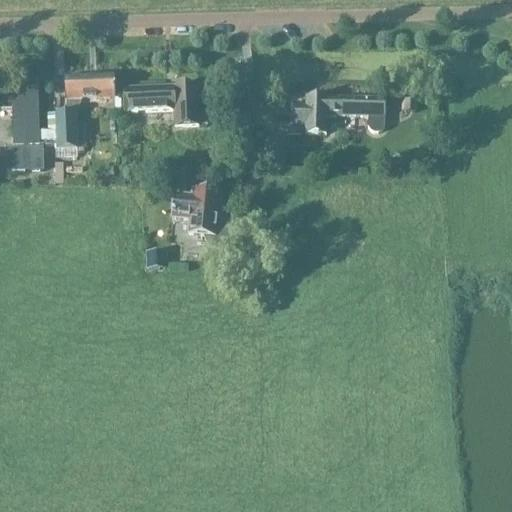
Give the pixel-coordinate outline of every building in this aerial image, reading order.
[(114,77),(64,79),(65,102),(115,100),(114,77)] [(181,89),(181,92),(173,92),(173,90),(124,92),(125,115),(173,112),(174,130),(206,129),(205,117),(198,117),(196,89),(181,89)] [(37,90),(0,91),(0,110),(12,111),(13,147),(14,147),(14,150),(13,150),(13,173),(50,173),(50,150),(27,150),(27,151),(23,151),(23,147),(38,146),(38,133),(37,90)] [(326,137),(326,118),(367,119),(366,130),(369,133),(372,136),(377,136),(381,134),(383,130),(384,120),(384,101),(306,99),(305,109),(295,109),(295,125),(305,126),(305,136),(326,137)] [(416,103),(402,102),(402,115),(415,116),(416,103)] [(75,115),(55,115),(56,132),(56,146),(56,151),(77,151),(75,115)] [(54,132),(38,133),(38,146),(56,146),(56,132),(54,132)] [(267,169),(284,170),(285,142),(268,141),(267,169)] [(113,175),(99,176),(99,184),(113,184),(113,175)] [(192,199),(174,197),(172,220),(189,222),(188,236),(215,238),(213,250),(229,252),(232,223),(218,222),(220,196),(192,193),(192,199)]
